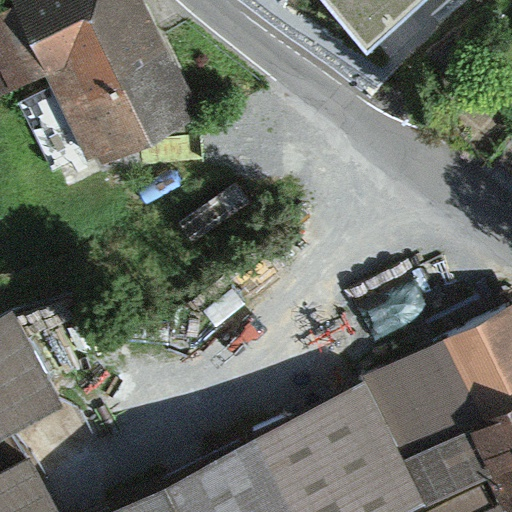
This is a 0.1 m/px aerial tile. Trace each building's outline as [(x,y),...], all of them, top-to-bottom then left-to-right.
[(0,11),(0,89),(3,97),(48,76),(91,167),(201,115),(146,0),(11,0),(14,5),(0,11)] [(332,0),(374,51),(431,0),(332,0)] [(122,162),(138,205),(193,185),(177,142),(122,162)] [(511,510),(511,302),(357,377),(361,383),(90,511),(422,511),(478,484),(487,479),(502,504),(504,508),(511,510)] [(0,439),(62,406),(12,314),(0,320),(0,439)] [(502,504),(492,510),(478,484),(422,511),(511,511),(511,510),(504,508),(502,504)]
